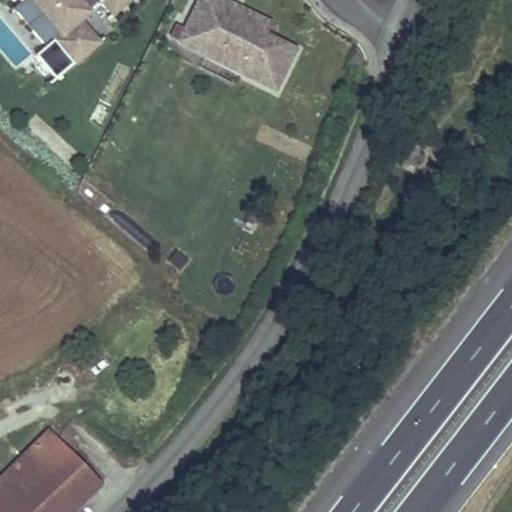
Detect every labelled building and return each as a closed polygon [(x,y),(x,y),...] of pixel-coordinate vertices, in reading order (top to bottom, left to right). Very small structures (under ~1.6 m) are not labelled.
[(46,0),(73,31),(64,39),(76,53),(71,57),(73,58),(60,69),(67,77),(109,40),(90,18),(111,0),(114,0),(124,11),(136,0),(46,0)] [(244,2),(241,0),(208,0),(197,25),(220,37),(214,51),(287,87),(307,46),(276,30),(239,12),(244,2)] [(239,12),(276,30),(281,20),(244,2),(239,12)] [(0,22),(0,49),(3,52),(16,42),(0,22)] [(220,37),(197,25),(190,39),(214,51),(220,37)] [(76,53),(64,39),(47,54),(60,69),(73,58),(71,57),(76,53)] [(175,248),(166,265),(183,274),(192,256),(175,248)] [(0,479),(0,506),(5,511),(73,511),(104,483),(54,428),(0,479)]
